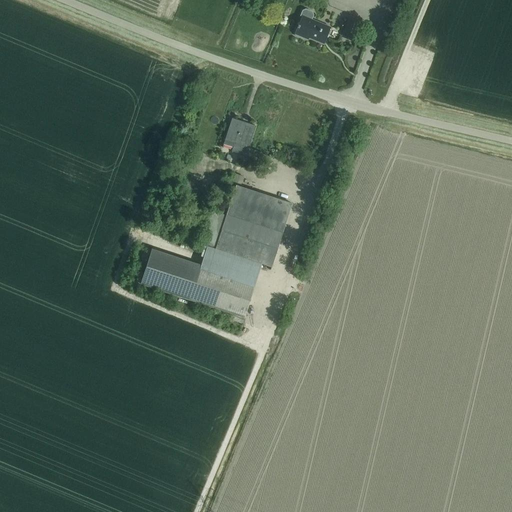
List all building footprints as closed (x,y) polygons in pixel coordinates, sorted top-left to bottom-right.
[(323,43),(330,27),(302,16),(298,25),(297,27),(295,34),(303,37),(304,35),(323,43)] [(350,33),(348,39),(353,41),(361,24),(350,19),(345,31),(350,33)] [(245,156),(255,126),(231,118),(224,140),(236,144),(233,152),(245,156)] [(236,185),(225,217),(281,235),(291,203),(236,185)] [(281,235),(225,217),(215,248),(271,266),(281,235)] [(188,299),(199,265),(151,249),(140,284),(188,299)] [(201,265),(190,300),(244,317),(255,283),(201,265)]
